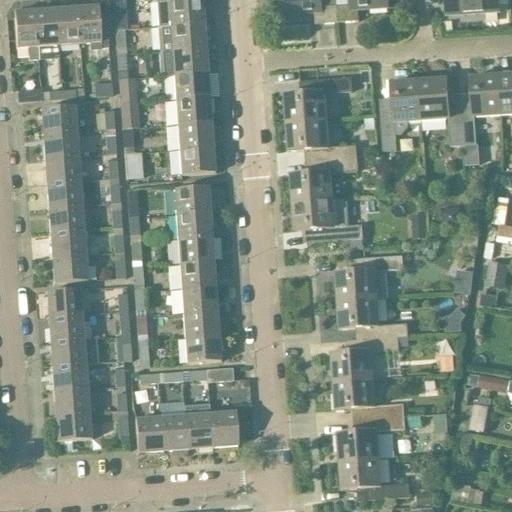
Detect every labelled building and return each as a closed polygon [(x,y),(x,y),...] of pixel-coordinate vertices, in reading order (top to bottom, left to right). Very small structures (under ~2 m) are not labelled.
[(314,26),(336,25),(334,0),(281,0),(283,17),(313,15),(314,26)] [(334,0),(336,25),(359,23),(358,12),(387,10),(386,0),(334,0)] [(499,13),(497,0),(444,0),(445,16),(499,13)] [(156,29),(203,26),(202,1),(155,4),(156,29)] [(115,33),(124,32),(127,32),(127,28),(125,6),(113,7),(115,33)] [(76,10),(79,46),(89,45),(90,52),(100,51),(109,50),(108,35),(99,36),(97,8),(76,10)] [(56,11),(59,48),(79,46),(76,10),(56,11)] [(59,61),(59,48),(56,11),(35,13),(38,61),(38,62),(59,61)] [(38,61),(35,13),(14,14),(16,50),(27,50),(28,61),(38,61)] [(443,37),(452,36),(451,23),(442,24),(443,37)] [(203,26),(156,29),(158,54),(205,50),(203,26)] [(125,50),(124,32),(115,33),(116,51),(125,50)] [(205,50),(158,54),(160,79),(173,78),(207,76),(205,50)] [(126,57),(117,57),(118,76),(127,75),(126,57)] [(175,103),(209,100),(207,76),(173,78),(175,103)] [(511,77),(498,78),(501,118),(511,117),(511,77)] [(461,105),(464,149),(477,148),(475,120),(501,118),(498,78),(471,80),(472,104),(461,105)] [(287,126),(327,123),(325,96),(353,94),(352,80),(308,83),(309,96),(285,97),(287,126)] [(118,82),(119,107),(136,106),(135,81),(118,82)] [(450,150),(464,149),(461,105),(448,106),(447,82),(418,84),(421,123),(448,122),(450,150)] [(421,123),(418,84),(391,85),(393,109),(380,110),(383,154),(396,153),(395,138),(401,137),(407,129),(407,124),(421,123)] [(112,98),(111,86),(94,87),(95,99),(112,98)] [(41,104),(41,92),(17,93),(17,105),(41,104)] [(62,94),(63,103),(75,102),(74,93),(62,94)] [(49,104),(63,103),(62,94),(48,95),(49,104)] [(177,128),(211,125),(209,100),(175,103),(177,128)] [(136,106),(119,107),(121,132),(122,132),(131,131),(138,131),(136,106)] [(43,137),(75,135),(73,110),(41,112),(43,137)] [(105,133),(114,132),(113,114),(104,115),(105,133)] [(329,150),(327,123),(287,126),(289,154),(313,152),(314,164),(357,161),(356,148),(329,150)] [(179,152),(212,149),(211,125),(177,128),(179,152)] [(131,131),(122,132),(124,150),(132,149),(131,131)] [(77,160),(75,135),(43,137),(45,162),(77,160)] [(107,157),(116,157),(115,139),(106,139),(107,157)] [(212,149),(179,152),(181,177),(214,175),(212,149)] [(133,156),(124,157),(126,175),(126,182),(142,181),(140,155),(133,156)] [(79,184),(77,160),(45,162),(46,187),(79,184)] [(358,174),(357,161),(314,164),(314,176),(290,178),(292,206),(332,203),(330,176),(358,174)] [(109,182),(118,182),(117,163),(108,164),(109,182)] [(81,209),(79,184),(46,187),(48,211),(81,209)] [(111,207),(120,206),(118,188),(110,189),(111,207)] [(175,217),(209,215),(207,190),(173,192),(175,217)] [(136,195),(127,196),(128,214),(137,213),(136,195)] [(495,211),(492,226),(499,227),(511,229),(511,202),(499,200),(497,212),(495,211)] [(345,202),(332,203),(292,206),(294,234),(318,232),(319,244),(363,241),(362,228),(347,229),(345,202)] [(82,234),(81,209),(48,211),(50,236),(82,234)] [(449,211),(440,212),(442,231),(460,229),(459,219),(449,211)] [(120,213),(111,214),(113,232),(122,231),(120,213)] [(211,239),(209,215),(175,217),(177,241),(211,239)] [(425,241),(425,217),(412,218),(413,242),(425,241)] [(138,220),(129,221),(130,239),(139,238),(138,220)] [(511,229),(499,227),(497,238),(511,240),(511,229)] [(84,259),(82,234),(50,236),(52,261),(84,259)] [(122,238),(113,239),(115,257),(123,256),(122,238)] [(212,263),(211,239),(177,241),(179,266),(212,263)] [(139,245),(131,245),(132,264),(141,263),(139,245)] [(488,246),(486,260),(494,261),(496,247),(488,246)] [(86,284),(84,259),(52,261),(53,286),(86,284)] [(336,277),(338,304),(377,302),(386,301),(384,274),(403,273),(402,259),(358,262),(359,275),(351,276),(336,277)] [(125,281),(124,263),(115,263),(116,282),(125,281)] [(214,289),(212,263),(179,266),(180,291),(214,289)] [(488,264),(487,276),(506,279),(507,267),(488,264)] [(141,270),(132,270),(134,288),(142,288),(141,270)] [(216,313),(214,289),(180,291),(182,316),(216,313)] [(48,320),(81,318),(79,292),(46,295),(48,320)] [(143,294),(134,295),(136,316),(145,316),(143,294)] [(126,297),(118,298),(119,316),(128,315),(126,297)] [(377,302),(338,304),(340,332),(364,331),(364,343),(354,343),(354,344),(408,340),(407,327),(379,328),(377,302)] [(218,338),(216,313),(182,316),(184,341),(218,338)] [(83,343),(81,318),(48,320),(50,345),(83,343)] [(145,319),(136,320),(137,338),(146,337),(145,319)] [(128,322),(119,322),(121,340),(129,340),(128,322)] [(220,363),(218,338),(184,341),(186,366),(220,363)] [(408,340),(354,344),(355,356),(331,357),(333,385),(373,382),(371,356),(399,353),(398,342),(408,341),(408,340)] [(85,368),(83,343),(50,345),(52,370),(85,368)] [(147,344),(138,344),(140,371),(148,370),(147,344)] [(130,347),(121,347),(122,365),(131,365),(130,347)] [(439,360),(440,374),(452,374),(452,359),(439,360)] [(87,392),(85,368),(52,370),(54,395),(87,392)] [(232,371),(207,373),(207,384),(232,383),(232,371)] [(115,390),(125,389),(123,372),(114,372),(115,390)] [(205,373),(188,374),(188,383),(206,382),(205,373)] [(182,374),(163,376),(164,385),(182,384),(182,374)] [(157,377),(138,378),(139,387),(157,386),(157,377)] [(471,377),(469,388),(478,389),(480,379),(471,377)] [(477,390),(507,396),(509,383),(480,378),(480,379),(478,389),(477,390)] [(373,382),(333,385),(335,413),(359,412),(360,424),(404,420),(403,407),(375,409),(373,382)] [(89,417),(87,392),(54,395),(55,420),(89,417)] [(125,396),(115,397),(117,415),(126,414),(125,396)] [(478,401),(476,408),(489,411),(491,403),(478,401)] [(210,416),(209,407),(184,409),(184,418),(187,451),(212,450),(210,416)] [(476,408),(474,408),(469,432),(486,435),(490,411),(489,411),(476,408)] [(210,416),(212,450),(237,448),(235,414),(210,416)] [(90,443),(89,417),(55,420),(57,445),(90,443)] [(187,451),(184,418),(159,420),(161,453),(187,451)] [(435,437),(447,436),(446,418),(433,418),(435,437)] [(136,455),(161,453),(159,420),(134,422),(136,455)] [(405,433),(404,420),(360,424),(361,435),(337,437),(339,465),(379,462),(377,435),(405,433)] [(126,421),(117,421),(119,441),(128,440),(126,421)] [(470,443),(462,441),(460,452),(468,454),(470,443)] [(381,489),(379,462),(339,465),(341,493),(365,491),(366,504),(409,501),(409,487),(381,489)] [(435,472),(434,465),(425,466),(425,473),(435,472)] [(454,488),(451,504),(467,507),(467,506),(477,507),(479,493),(469,492),(470,491),(454,488)] [(429,495),(415,497),(416,509),(430,508),(429,495)]
